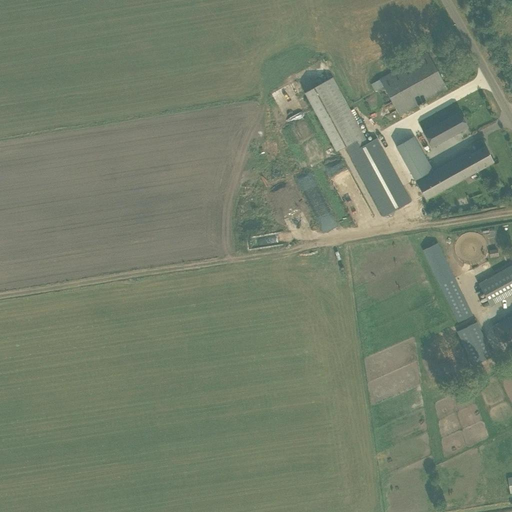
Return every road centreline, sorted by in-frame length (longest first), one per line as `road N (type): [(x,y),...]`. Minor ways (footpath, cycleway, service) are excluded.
road 1 (track): [(0,290),(511,214)]
road 2 (unclassified): [(511,120),(445,0)]
